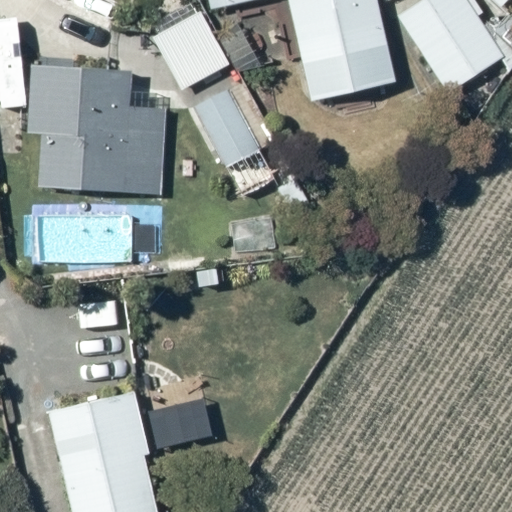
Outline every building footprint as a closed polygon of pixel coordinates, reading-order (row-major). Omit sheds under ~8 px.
[(211,0),(214,9),(258,0),(292,0),(314,101),(398,82),(380,0),(211,0)] [(511,0),(424,0),(400,15),(447,95),(507,59),(480,18),(495,2),(506,8),(511,1),(511,0)] [(227,66),(200,11),(151,35),(179,90),(227,66)] [(134,71),(34,63),(29,132),(44,132),(38,185),(128,191),(126,167),(163,168),(166,109),(134,105),(134,71)] [(260,150),(228,87),(191,106),(223,169),(260,150)] [(117,300),(78,300),(78,329),(117,328),(117,300)] [(158,511),(130,394),(52,411),(74,511),(158,511)]
